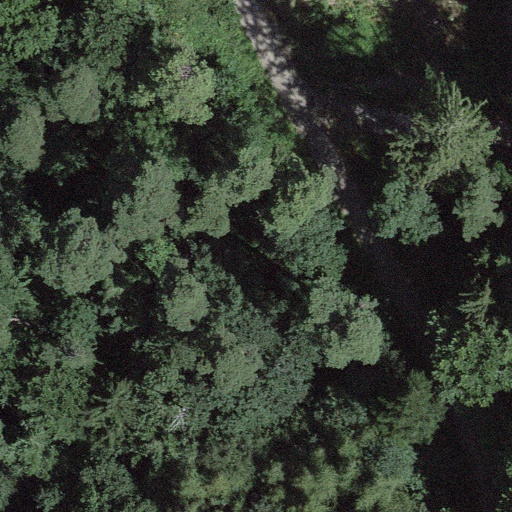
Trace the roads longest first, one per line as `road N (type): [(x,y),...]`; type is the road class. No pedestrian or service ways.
road 1 (track): [(248,0),(279,75),(475,424),(483,511)]
road 2 (track): [(279,75),(511,128)]
